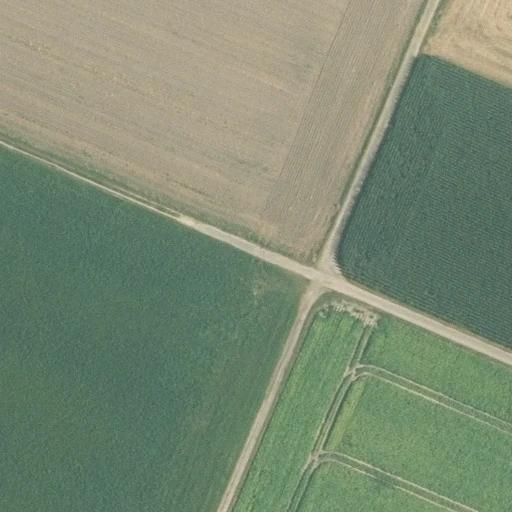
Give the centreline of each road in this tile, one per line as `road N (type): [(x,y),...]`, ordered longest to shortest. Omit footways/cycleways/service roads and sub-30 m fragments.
road 1 (track): [(0,144),(318,281)]
road 2 (track): [(318,281),(437,0)]
road 3 (track): [(219,511),(318,281)]
road 4 (track): [(318,281),(511,361)]
